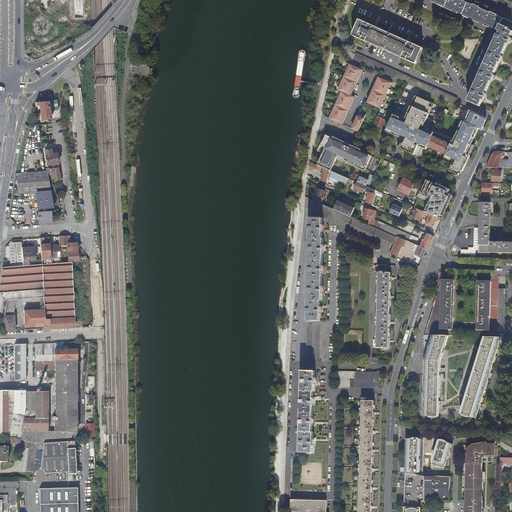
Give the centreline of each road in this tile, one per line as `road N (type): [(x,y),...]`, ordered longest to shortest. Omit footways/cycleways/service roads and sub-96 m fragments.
road 1 (secondary): [(388,511),(393,383),(433,265)]
road 2 (residential): [(317,120),(466,188)]
road 3 (secondary): [(121,0),(81,42),(17,72)]
road 4 (secondary): [(39,87),(127,0)]
